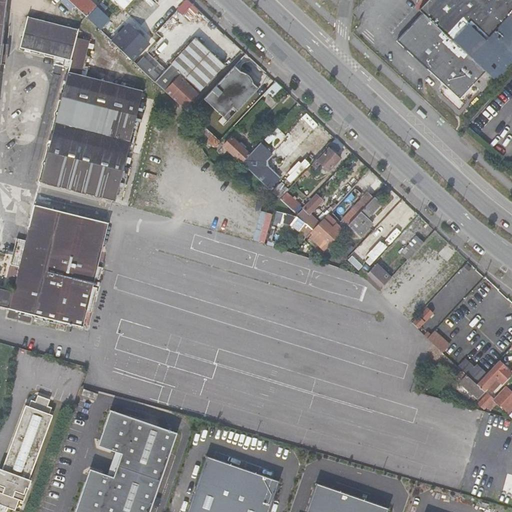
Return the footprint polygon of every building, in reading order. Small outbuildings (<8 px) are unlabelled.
[(96,9),(86,0),(67,0),(87,18),(96,9)] [(179,9),(194,24),(203,15),(187,0),(179,9)] [(511,44),(511,0),(429,0),(419,11),(424,17),(398,44),(459,101),(511,44)] [(99,29),(108,20),(96,9),(87,18),(99,29)] [(17,48),(55,57),(63,59),(70,61),(41,183),(121,204),(130,169),(123,167),(142,92),(81,75),(89,40),(77,37),(78,30),(24,16),(17,48)] [(128,25),(112,42),(132,61),(148,44),(141,37),(143,35),(139,30),(137,33),(128,25)] [(168,67),(180,78),(166,93),(183,109),(222,67),(193,40),(168,67)] [(53,64),(62,66),(63,59),(55,57),(53,64)] [(144,58),(137,65),(148,76),(155,68),(144,58)] [(271,78),(263,86),(268,90),(276,83),(271,78)] [(268,91),(273,97),(282,88),(276,83),(268,90),(268,91)] [(263,86),(251,98),(256,103),(268,91),(268,90),(263,86)] [(221,115),(232,103),(217,88),(206,100),(221,115)] [(302,128),(277,154),(285,162),(310,136),(302,128)] [(218,142),(214,139),(210,134),(205,139),(213,147),(218,142)] [(248,155),(230,137),(222,146),(240,163),(248,155)] [(331,145),(339,153),(344,147),(336,139),(331,145)] [(271,149),(262,140),(257,145),(267,154),(271,149)] [(267,154),(257,145),(248,155),(240,163),(264,186),(269,181),(261,173),(259,176),(247,164),(255,155),(266,165),(272,159),(267,154)] [(316,161),(316,160),(310,166),(313,169),(319,164),(327,171),(339,160),(328,149),(316,161)] [(278,199),(295,215),(299,211),(297,209),(298,207),(283,193),(278,199)] [(367,193),(353,207),(359,213),(373,198),(367,193)] [(323,202),(316,195),(296,216),(311,230),(317,224),(309,216),(323,202)] [(367,219),(380,205),(374,198),(373,198),(359,213),(347,225),(360,237),(372,224),(367,219)] [(82,326),(85,317),(98,261),(107,222),(34,204),(25,239),(19,266),(13,290),(0,287),(0,305),(9,308),(7,317),(29,322),(31,314),(82,326)] [(296,216),(295,217),(284,214),(283,219),(292,223),(306,236),(311,230),(296,216)] [(309,239),(322,251),(327,246),(343,230),(326,214),(317,224),(311,230),(314,233),(309,239)] [(15,237),(9,263),(19,266),(25,239),(15,237)] [(406,248),(413,255),(423,244),(417,237),(406,248)] [(90,319),(103,262),(98,261),(85,317),(90,319)] [(374,265),(366,274),(381,288),(389,279),(374,265)] [(418,330),(430,317),(424,311),(412,324),(418,330)] [(427,339),(430,342),(432,344),(439,337),(434,332),(427,339)] [(501,384),(510,374),(497,362),(476,385),(483,392),(495,379),(501,384)] [(463,386),(476,399),(483,392),(476,385),(469,379),(463,386)] [(491,400),(501,409),(507,415),(511,410),(511,394),(504,386),(491,400)] [(477,404),(482,410),(491,400),(486,395),(477,404)] [(0,469),(0,503),(8,506),(15,509),(18,499),(23,501),(30,481),(27,479),(50,415),(47,414),(49,407),(46,406),(47,400),(36,396),(34,402),(29,400),(27,406),(24,405),(2,470),(0,469)] [(103,468),(98,470),(84,511),(149,511),(178,428),(120,408),(109,441),(111,445),(131,452),(123,476),(103,468)] [(267,511),(276,488),(204,464),(187,511),(267,511)] [(378,511),(313,490),(305,511),(378,511)]
